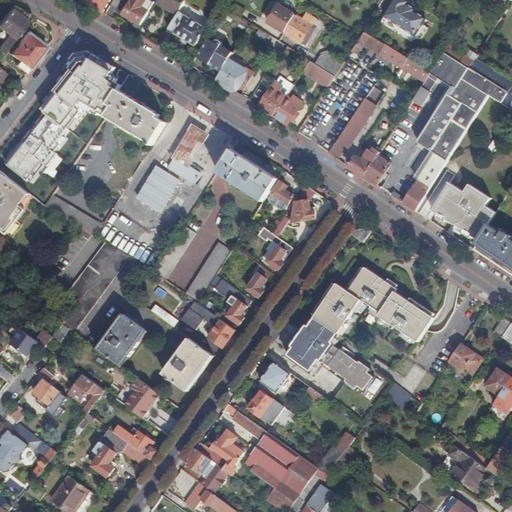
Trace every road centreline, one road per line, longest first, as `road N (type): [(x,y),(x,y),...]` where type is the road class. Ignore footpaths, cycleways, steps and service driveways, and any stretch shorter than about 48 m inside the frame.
road 1 (residential): [(132,511),(361,197)]
road 2 (secondary): [(361,197),(84,24)]
road 3 (secondary): [(511,299),(361,197)]
road 4 (residential): [(0,131),(84,24)]
